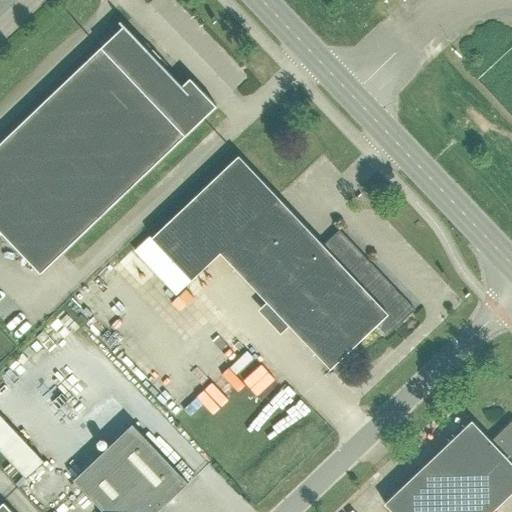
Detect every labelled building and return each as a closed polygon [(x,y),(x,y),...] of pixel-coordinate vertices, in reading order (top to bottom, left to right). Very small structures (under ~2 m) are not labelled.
[(123,26),(0,143),(0,231),(40,274),(216,106),(193,81),(185,89),(120,21),(119,22),(123,26)] [(220,253),(330,369),(377,325),(387,336),(414,310),(339,230),(323,245),(238,155),(151,238),(150,237),(135,251),(176,294),(220,253)] [(0,450),(26,478),(44,461),(0,414),(0,450)] [(471,420),(384,503),(392,511),(491,511),(511,492),(511,420),(491,441),(471,420)] [(156,511),(188,483),(132,424),(73,479),(104,511),(156,511)] [(0,504),(0,511),(13,511),(3,502),(0,504)]
